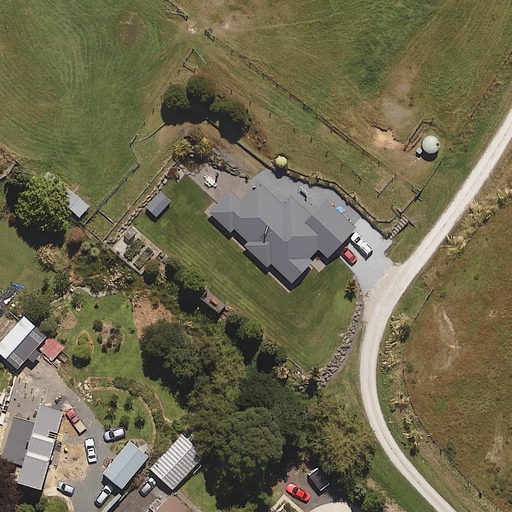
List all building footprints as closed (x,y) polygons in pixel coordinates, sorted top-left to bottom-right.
[(252,185),(242,177),(210,213),(231,232),(235,229),(249,242),(245,246),(268,267),(271,263),(294,284),(322,252),(330,259),(357,229),(325,200),(311,216),(290,197),(282,205),(256,181),(252,185)] [(91,207),(70,189),(60,200),(81,218),(91,207)] [(43,355),(38,350),(49,339),(28,318),(0,347),(0,352),(19,371),(30,359),(35,364),(43,355)] [(59,417),(45,405),(30,423),(27,421),(7,446),(21,458),(13,468),(39,490),(68,456),(43,435),(59,417)] [(207,457),(183,434),(150,468),(175,491),(207,457)] [(151,458),(132,442),(105,474),(124,490),(151,458)] [(196,511),(178,494),(160,511),(196,511)]
